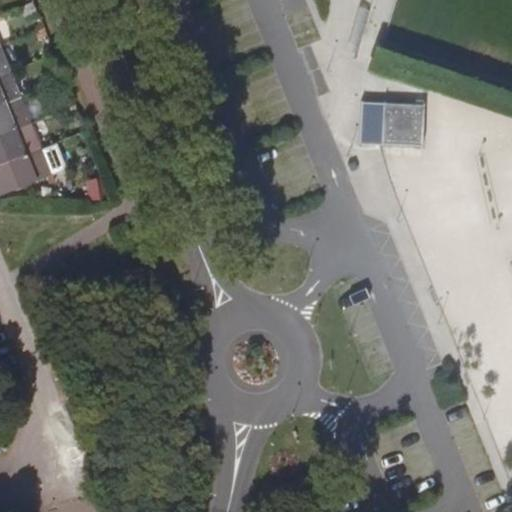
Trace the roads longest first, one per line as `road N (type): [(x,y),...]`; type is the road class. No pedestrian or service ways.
road 1 (tertiary): [(228,322),(100,0)]
road 2 (residential): [(0,505),(59,489),(61,479),(39,389),(0,290)]
road 3 (tertiary): [(245,411),(271,409),(292,393),(301,351),(272,318),(228,322)]
